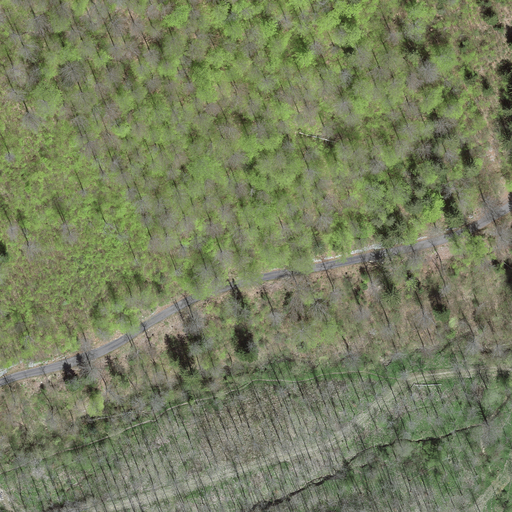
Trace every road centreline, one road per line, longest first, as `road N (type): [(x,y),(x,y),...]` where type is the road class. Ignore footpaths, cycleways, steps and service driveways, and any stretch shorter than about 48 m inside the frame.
road 1 (unclassified): [(0,382),(85,358),(197,298),(441,235),(511,200)]
road 2 (track): [(511,368),(417,374),(336,438),(104,511)]
